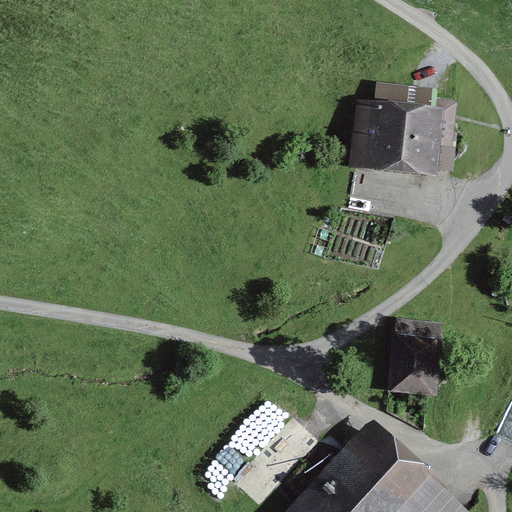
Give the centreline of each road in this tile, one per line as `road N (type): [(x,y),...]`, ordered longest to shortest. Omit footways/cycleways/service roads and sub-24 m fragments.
road 1 (track): [(511,155),(476,230),(421,287),(294,372),(184,339),(0,304)]
road 2 (track): [(381,0),(460,53),(500,97),(511,126)]
